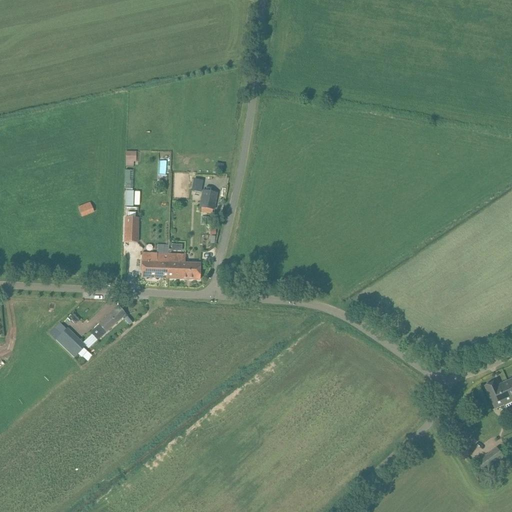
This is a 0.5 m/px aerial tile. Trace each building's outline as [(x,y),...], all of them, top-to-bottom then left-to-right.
[(125,151),(125,167),(135,166),(135,151),(125,151)] [(130,188),(137,188),(137,169),(129,169),(129,186),(130,188)] [(131,206),(132,191),(124,191),(124,206),(131,206)] [(217,194),(207,192),(203,191),(200,208),(213,210),(217,194)] [(94,214),(90,203),(78,207),(82,218),(94,214)] [(139,219),(124,218),(124,243),(138,243),(139,219)] [(185,255),(175,254),(142,253),(141,278),(199,280),(200,264),(184,263),(185,255)] [(67,317),(73,324),(89,307),(83,301),(67,317)] [(118,307),(111,314),(90,333),(97,341),(125,315),(118,307)] [(133,323),(127,317),(124,319),(129,326),(133,323)] [(66,329),(60,323),(49,334),(74,358),(77,355),(82,350),(85,346),(66,329)] [(507,413),(511,410),(511,393),(507,382),(498,386),(496,382),(485,387),(495,410),(503,406),(507,413)] [(485,473),(504,459),(496,449),(477,463),(485,473)]
